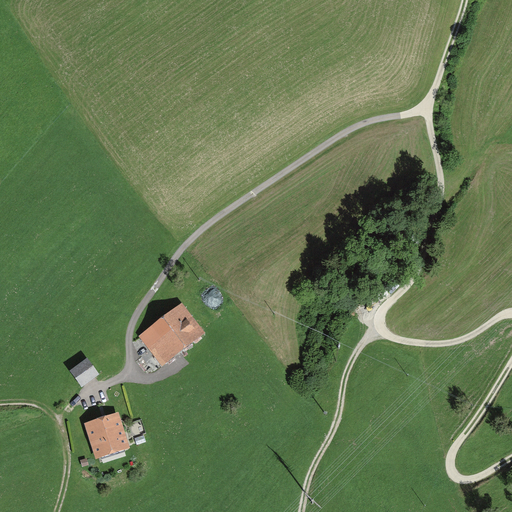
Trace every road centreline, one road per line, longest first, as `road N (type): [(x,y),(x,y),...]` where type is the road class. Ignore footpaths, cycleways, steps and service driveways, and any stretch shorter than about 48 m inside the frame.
road 1 (track): [(378,323),(349,365),(303,511)]
road 2 (track): [(0,402),(42,406),(64,428),(69,452),(55,511)]
